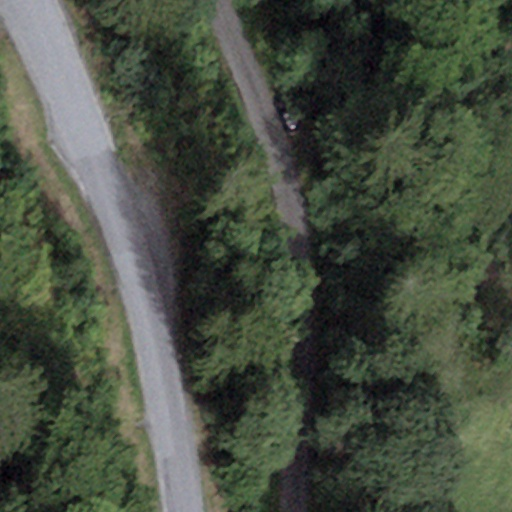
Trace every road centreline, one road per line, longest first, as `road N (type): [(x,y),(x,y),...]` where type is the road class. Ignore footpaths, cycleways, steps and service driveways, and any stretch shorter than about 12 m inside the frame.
road 1 (tertiary): [(33,0),(139,270),(183,511)]
road 2 (unclassified): [(308,511),(320,367),(298,198),(225,0)]
